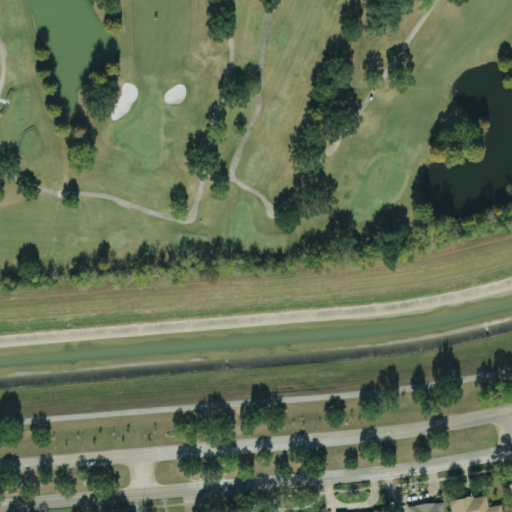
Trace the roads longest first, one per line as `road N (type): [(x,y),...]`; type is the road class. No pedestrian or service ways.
road 1 (secondary): [(511,410),(386,433),(0,467)]
road 2 (secondary): [(0,503),(376,472),(511,451)]
